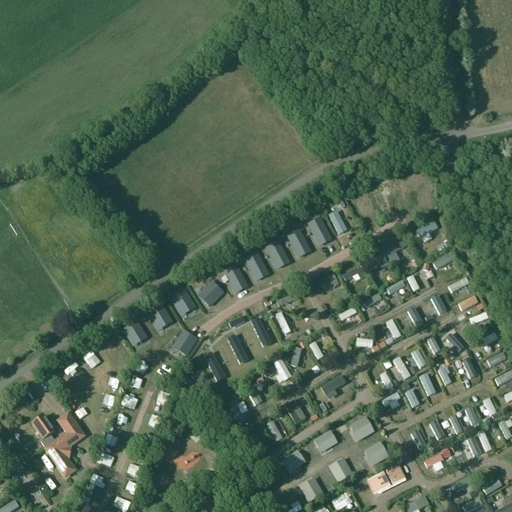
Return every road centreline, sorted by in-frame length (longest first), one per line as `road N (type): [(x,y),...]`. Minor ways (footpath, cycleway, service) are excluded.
road 1 (unclassified): [(0,386),(319,172),(368,151),(458,134)]
road 2 (unclassified): [(458,134),(446,0)]
